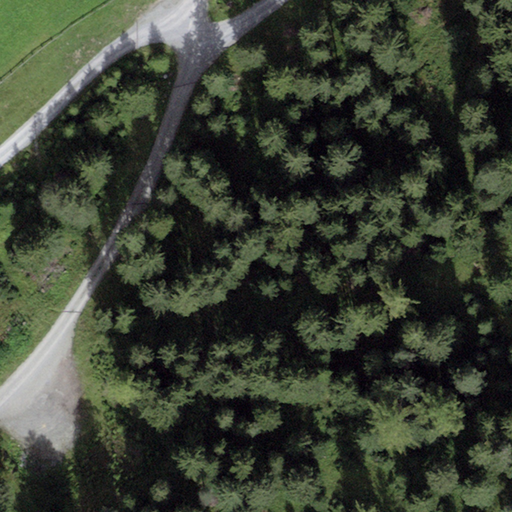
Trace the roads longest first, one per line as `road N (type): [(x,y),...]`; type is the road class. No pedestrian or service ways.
road 1 (track): [(0,399),(58,332),(135,208),(161,150),(198,0)]
road 2 (track): [(0,157),(133,36),(191,0)]
